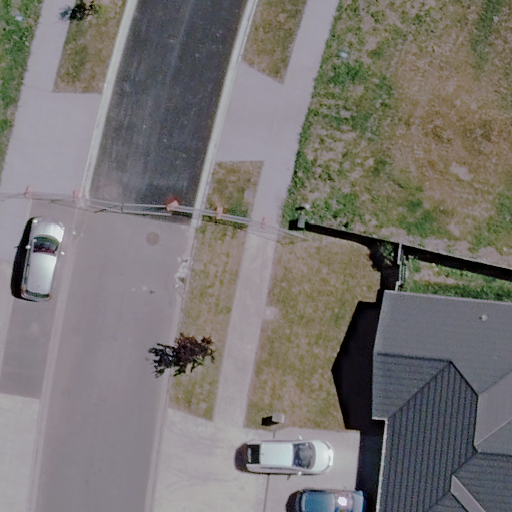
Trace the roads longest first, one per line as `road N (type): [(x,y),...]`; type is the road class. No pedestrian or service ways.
road 1 (residential): [(89,511),(93,439),(129,226)]
road 2 (unknown): [(129,226),(186,0)]
